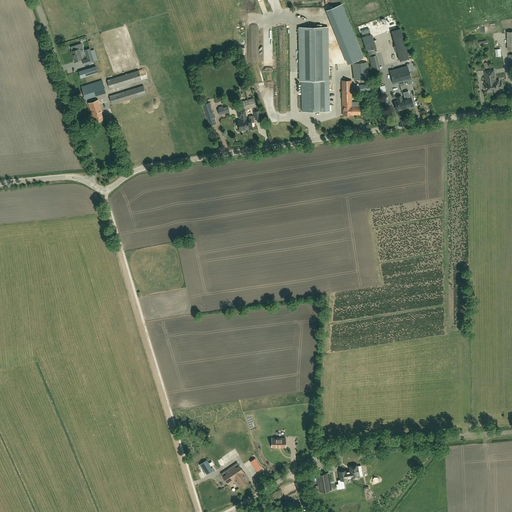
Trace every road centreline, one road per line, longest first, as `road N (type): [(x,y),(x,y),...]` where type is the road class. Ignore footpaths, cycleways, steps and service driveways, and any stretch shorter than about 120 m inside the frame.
road 1 (unclassified): [(87,182),(103,194),(145,168),(511,108)]
road 2 (track): [(107,207),(198,511)]
road 3 (unclassified): [(251,498),(339,447),(511,432)]
road 4 (unclassified): [(87,182),(94,164),(36,0)]
